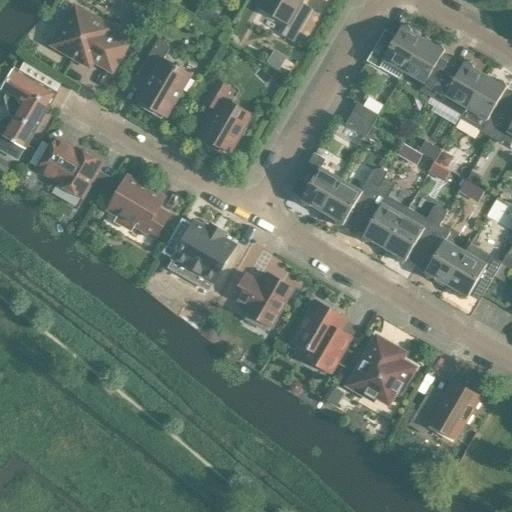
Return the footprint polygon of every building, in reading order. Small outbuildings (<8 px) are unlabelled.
[(260,0),(258,5),(285,20),(279,32),(291,39),(310,6),(299,0),(260,0)] [(56,39),(54,41),(57,43),(58,47),(67,52),(71,51),(74,52),(75,50),(77,49),(109,68),(125,42),(104,30),(106,26),(103,24),(102,21),(91,14),(89,17),(74,8),(64,25),(60,26),(55,35),(56,39)] [(385,25),(365,58),(377,65),(382,57),(402,69),(421,36),(409,29),(410,28),(406,23),(400,23),(395,31),(385,25)] [(145,82),(136,97),(164,114),(188,73),(161,57),(167,47),(165,41),(157,36),(136,70),(146,75),(145,81),(145,82)] [(421,36),(402,69),(422,80),(417,88),(428,95),(448,61),(438,56),(443,48),(439,42),(433,42),(432,43),(421,36)] [(272,46),(265,59),(277,66),(285,54),(272,46)] [(11,115),(0,133),(0,148),(15,158),(22,145),(53,91),(60,79),(23,57),(16,69),(12,67),(0,79),(0,87),(5,91),(2,95),(7,113),(11,115)] [(448,61),(428,95),(439,101),(459,113),(464,105),(483,73),(471,66),(472,65),(469,59),(462,59),(458,67),(448,61)] [(459,113),(458,115),(489,133),(510,98),(500,92),(505,84),(502,78),(495,78),(495,79),(483,73),(464,105),(459,113)] [(214,107),(198,134),(227,150),(250,112),(221,96),(228,86),(215,78),(202,100),(214,107)] [(511,98),(510,98),(489,133),(500,139),(501,136),(508,140),(511,135),(511,98)] [(356,100),(349,111),(370,123),(376,112),(356,100)] [(349,111),(343,121),(364,133),(370,123),(349,111)] [(395,126),(391,133),(402,139),(406,132),(395,126)] [(50,144),(37,168),(55,179),(54,180),(81,195),(101,161),(74,145),(56,135),(50,144)] [(423,137),(417,148),(434,158),(440,147),(423,137)] [(401,140),(395,151),(414,161),(420,150),(401,140)] [(441,148),(435,158),(445,164),(451,153),(441,148)] [(312,150),(292,184),(303,190),(298,198),(301,203),(308,203),(308,202),(320,209),(339,177),(319,165),(323,157),(312,150)] [(432,158),(427,168),(443,177),(449,167),(432,158)] [(339,177),(320,209),(332,216),(331,217),(334,223),(341,223),(345,215),(355,220),(375,187),(377,184),(383,174),(386,169),(379,165),(372,166),(366,177),(359,189),(339,177)] [(470,167),(466,175),(475,180),(479,172),(470,167)] [(375,187),(355,220),(365,226),(360,234),(363,240),(370,240),(370,238),(382,245),(401,213),(406,205),(386,194),(394,181),(383,174),(377,184),(375,187)] [(125,175),(107,206),(118,213),(116,216),(117,222),(124,226),(130,224),(132,220),(142,226),(140,228),(154,236),(168,212),(156,205),(161,196),(125,175)] [(464,176),(457,188),(475,198),(482,186),(464,176)] [(509,221),(511,214),(511,203),(496,194),(488,209),(509,221)] [(401,213),(382,245),(394,252),(393,253),(396,259),(403,259),(407,251),(417,257),(437,223),(446,207),(435,201),(432,202),(424,216),(406,205),(401,213)] [(183,238),(172,256),(184,263),(183,266),(184,270),(193,275),(197,274),(198,271),(211,279),(221,261),(223,261),(233,243),(221,236),(223,232),(207,223),(205,226),(192,219),(181,237),(183,238)] [(437,223),(417,257),(427,262),(422,270),(426,276),(432,276),(433,275),(444,282),(463,249),(443,238),(448,230),(437,223)] [(463,249),(444,282),(456,289),(456,290),(459,295),(465,295),(470,287),(480,293),(492,273),(500,260),(488,253),(468,242),(463,249)] [(511,253),(506,250),(500,260),(509,265),(511,267),(511,253)] [(500,260),(492,273),(502,278),(509,265),(500,260)] [(245,272),(231,295),(246,304),(243,309),(270,324),(292,286),(265,271),(259,280),(245,272)] [(314,299),(293,337),(319,353),(314,361),(327,369),(347,334),(335,327),(342,315),(314,299)] [(373,336),(346,383),(360,391),(364,386),(386,399),(399,376),(404,380),(413,365),(399,357),(403,350),(388,342),(387,344),(373,336)] [(427,386),(407,422),(420,429),(426,419),(454,435),(478,394),(450,377),(440,394),(427,386)]
